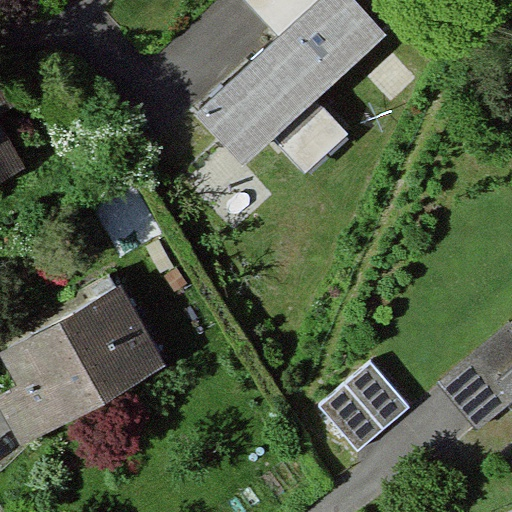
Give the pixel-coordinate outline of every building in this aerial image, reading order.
[(374,40),(337,0),(236,0),(270,36),(187,111),(237,165),(374,40)] [(1,64),(0,64),(0,166),(18,156),(0,123),(0,116),(24,103),(1,64)] [(117,280),(0,343),(0,379),(4,387),(0,389),(0,416),(17,447),(164,367),(117,280)] [(511,319),(505,326),(511,334),(511,369),(495,383),(511,402),(511,319)] [(372,365),(316,412),(356,458),(411,412),(372,365)]
